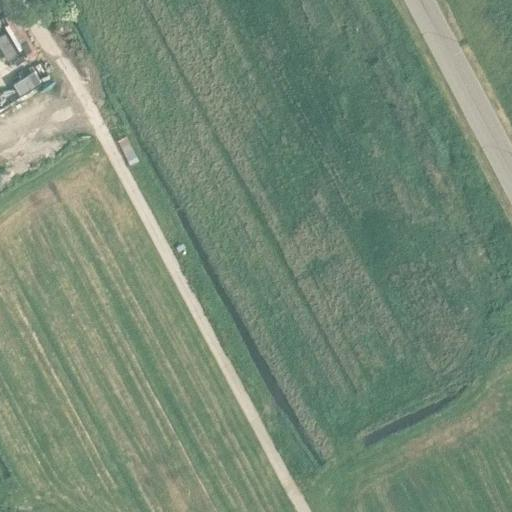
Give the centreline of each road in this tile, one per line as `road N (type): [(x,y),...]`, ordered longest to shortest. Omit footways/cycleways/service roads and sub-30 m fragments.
road 1 (unknown): [(87,83),(303,511)]
road 2 (tertiary): [(418,0),(511,176)]
